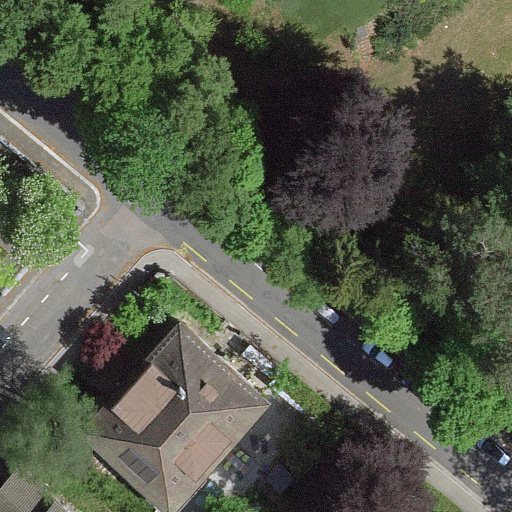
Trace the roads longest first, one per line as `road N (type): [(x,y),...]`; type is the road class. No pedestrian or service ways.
road 1 (residential): [(511,484),(149,195)]
road 2 (residential): [(149,195),(0,368)]
road 3 (residential): [(149,195),(0,69)]
